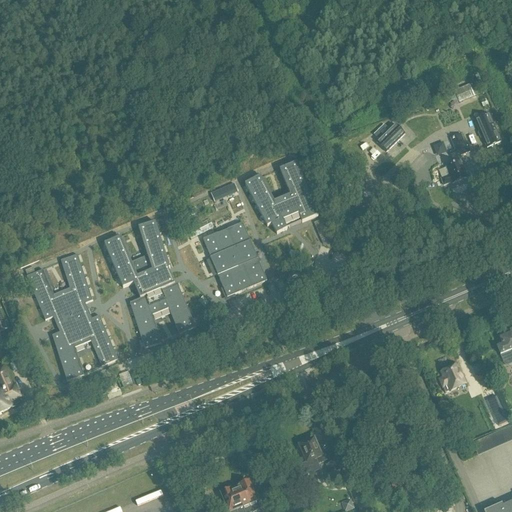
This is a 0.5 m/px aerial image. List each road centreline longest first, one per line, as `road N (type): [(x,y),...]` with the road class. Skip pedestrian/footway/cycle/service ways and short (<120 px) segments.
road 1 (primary): [(0,505),(440,303)]
road 2 (primary): [(440,303),(0,467)]
